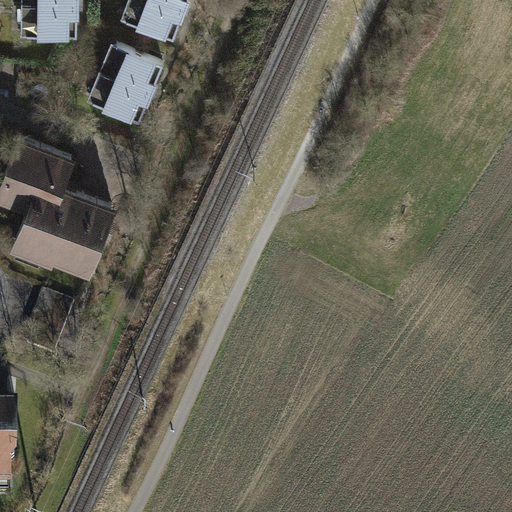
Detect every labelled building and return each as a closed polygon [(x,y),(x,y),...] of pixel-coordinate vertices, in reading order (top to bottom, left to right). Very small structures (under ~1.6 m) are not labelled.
[(176,42),(187,12),(155,0),(136,0),(127,23),(176,42)] [(155,0),(187,12),(191,0),(155,0)] [(79,37),(79,5),(27,6),(27,37),(79,37)] [(154,94),(166,65),(118,45),(106,74),(154,94)] [(141,123),(154,94),(106,74),(93,103),(141,123)] [(79,162),(19,140),(0,191),(0,203),(29,214),(15,251),(94,279),(119,212),(67,193),(79,162)] [(23,355),(56,367),(77,307),(45,296),(23,355)] [(0,497),(15,497),(15,474),(22,474),(22,411),(0,411),(0,497)]
